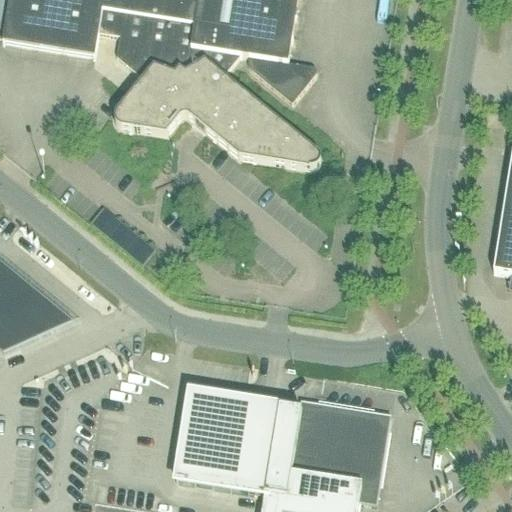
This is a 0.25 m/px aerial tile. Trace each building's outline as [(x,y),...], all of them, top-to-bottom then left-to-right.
[(10,0),(3,49),(95,64),(99,39),(120,43),(117,64),(143,85),(115,119),(114,123),(115,126),(116,130),(119,132),(122,134),(166,141),(181,124),(183,122),(185,122),(186,122),(188,122),(189,123),(239,164),(310,175),(313,175),(315,174),(317,173),(319,172),(320,170),(321,167),(320,164),(320,162),(318,160),(228,86),(226,84),(226,81),(226,80),(227,79),(239,63),(249,65),(249,69),(248,71),(249,74),(251,76),(292,110),(316,81),(317,77),(316,76),(314,74),(288,70),(299,0),(10,0)] [(511,173),(495,278),(511,281),(511,173)] [(103,218),(91,233),(140,273),(153,257),(103,218)] [(56,336),(61,317),(0,267),(0,355),(5,359),(56,336)] [(190,400),(176,488),(265,502),(263,511),(358,511),(359,509),(376,511),(390,423),(319,411),(317,423),(301,420),(301,417),(280,414),(280,412),(263,410),(263,412),(190,400)]
